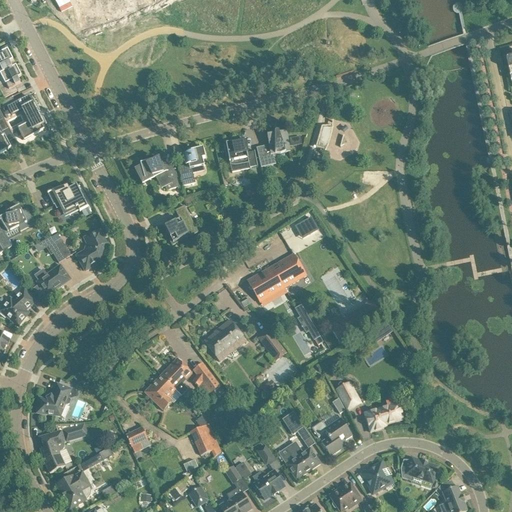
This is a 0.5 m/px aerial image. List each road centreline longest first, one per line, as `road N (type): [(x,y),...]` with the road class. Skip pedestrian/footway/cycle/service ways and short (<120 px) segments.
road 1 (residential): [(279,511),(379,446),(400,442),(449,454),(474,481),(484,511)]
road 2 (residential): [(89,149),(330,85)]
road 3 (unclassified): [(136,253),(125,276),(61,319),(20,386)]
road 4 (unclassified): [(23,23),(89,149)]
road 5 (unclassified): [(20,386),(15,437),(48,511)]
road 6 (residential): [(511,153),(486,31)]
road 7 (residential): [(136,253),(178,308),(224,284)]
